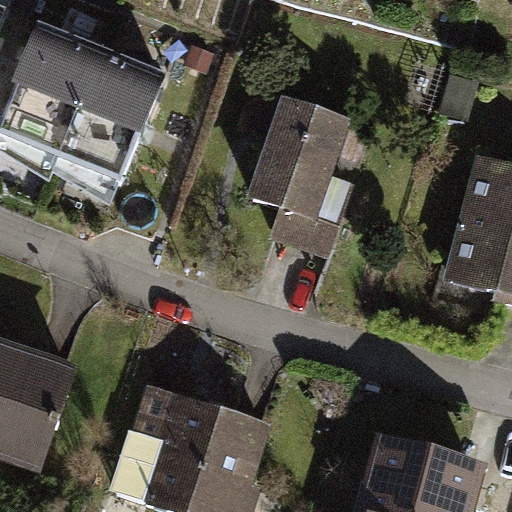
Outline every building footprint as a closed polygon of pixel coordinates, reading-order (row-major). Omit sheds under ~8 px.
[(0,137),(60,161),(102,57),(41,32),(0,131),(0,137)] [(164,82),(102,57),(60,161),(122,186),(164,82)] [(284,104),(252,206),(279,215),(268,250),(332,271),(359,184),(337,177),(353,126),(284,104)] [(511,168),(480,160),(446,284),(511,302),(511,168)] [(0,346),(7,349),(14,335),(0,325),(0,346)] [(7,349),(0,346),(0,463),(45,479),(81,374),(7,349)] [(152,390),(123,496),(181,511),(237,511),(263,420),(152,390)] [(377,439),(358,511),(479,511),(491,468),(377,439)]
